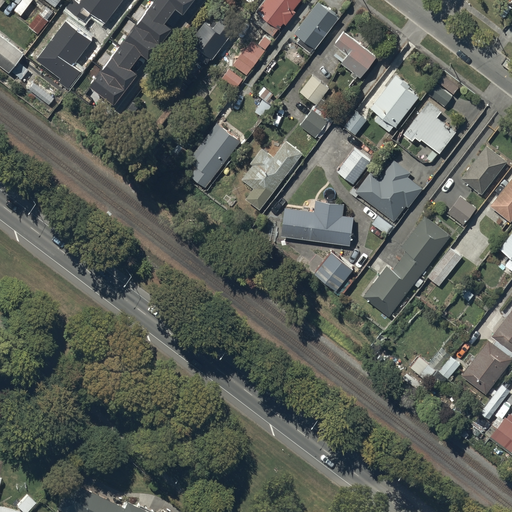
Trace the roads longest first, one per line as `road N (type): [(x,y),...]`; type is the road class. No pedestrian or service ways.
road 1 (trunk): [(408,511),(0,202)]
road 2 (residential): [(402,0),(511,82)]
